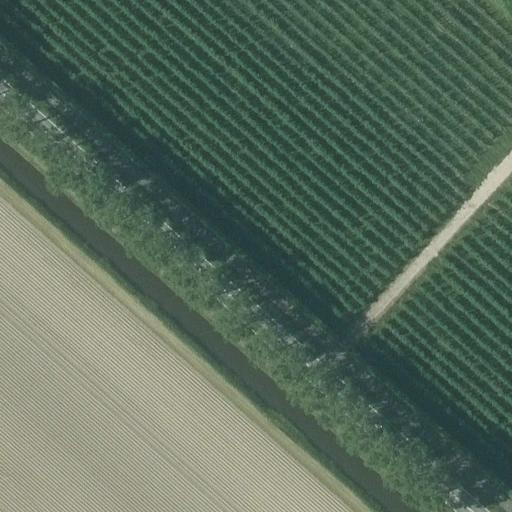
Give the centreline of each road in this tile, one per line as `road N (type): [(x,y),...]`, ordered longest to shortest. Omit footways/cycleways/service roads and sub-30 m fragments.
road 1 (secondary): [(470,511),(0,94)]
road 2 (track): [(314,372),(511,162)]
